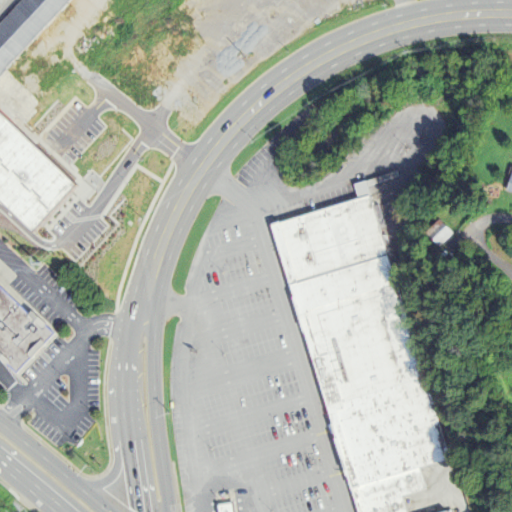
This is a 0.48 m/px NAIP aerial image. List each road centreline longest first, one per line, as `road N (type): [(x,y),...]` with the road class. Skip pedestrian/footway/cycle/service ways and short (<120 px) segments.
road 1 (primary): [(151,511),(135,394),(142,332),(152,278),(201,171),(259,103),(351,46),(434,20),(511,13)]
road 2 (secondary): [(135,394),(112,477),(97,485),(67,481)]
road 3 (secondary): [(104,511),(10,433)]
